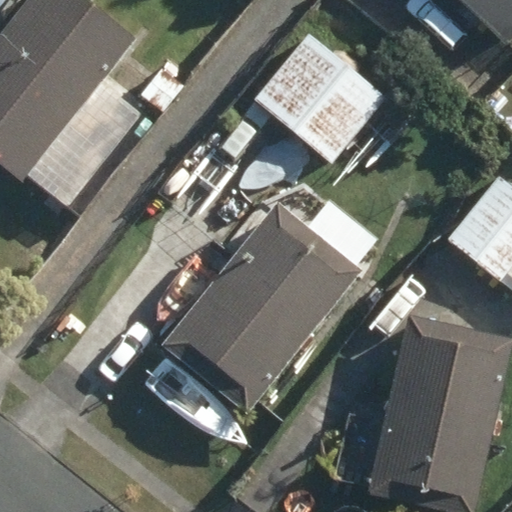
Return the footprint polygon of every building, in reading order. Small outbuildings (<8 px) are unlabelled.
[(32,0),(0,39),(0,170),(20,187),(136,46),(80,0),(32,0)] [(511,0),(454,0),(506,48),(511,42),(511,0)] [(254,105),(329,169),(385,103),(309,40),(254,105)] [(141,102),(164,119),(193,79),(171,63),(141,102)] [(511,290),(511,192),(498,182),(452,245),(511,290)] [(166,354),(247,419),(382,248),(330,207),(308,235),(278,211),(166,354)] [(369,498),(430,511),(476,511),(511,356),(511,346),(409,323),(369,498)] [(292,430),(322,454),(372,392),(340,367),(292,430)]
